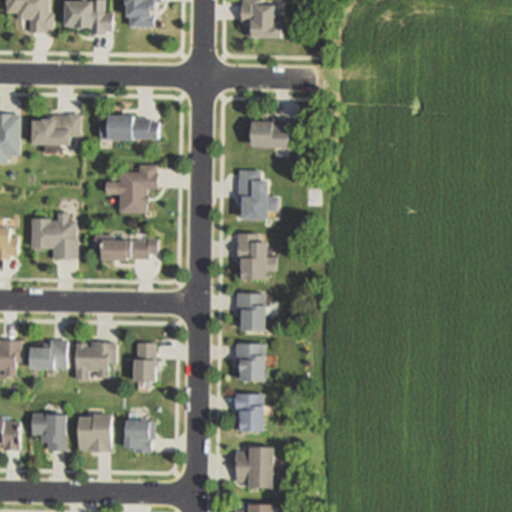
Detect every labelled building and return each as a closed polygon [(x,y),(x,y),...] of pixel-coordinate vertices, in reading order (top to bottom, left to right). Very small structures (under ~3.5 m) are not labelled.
[(51,0),(52,13),(55,13),(56,31),(32,31),(31,18),(19,18),(19,11),(9,11),(8,0),(51,0)] [(68,26),(68,1),(94,1),(94,0),(107,0),(107,12),(113,12),(113,30),(109,30),(109,34),(92,34),(92,26),(68,26)] [(154,0),(154,8),(149,8),(149,14),(153,14),(153,26),(128,25),(128,17),(125,17),(125,4),(123,4),(123,0),(154,0)] [(285,17),(284,36),(251,34),(252,22),(245,22),(245,0),(264,0),(264,3),(277,4),(277,17),(285,17)] [(0,114),(21,114),(21,155),(6,155),(6,161),(0,161),(0,114)] [(70,136),(69,145),(32,144),(30,144),(30,120),(33,120),(43,120),(43,118),(53,118),(53,114),(80,114),(80,137),(70,136)] [(159,120),(158,140),(99,138),(100,125),(107,126),(107,114),(132,114),(132,117),(149,117),(149,120),(159,120)] [(300,117),(299,138),(291,138),(291,147),(254,146),(255,119),(274,120),(274,116),(300,117)] [(157,173),(157,188),(147,188),(146,194),(149,194),(149,204),(146,204),(146,212),(119,211),(120,193),(117,193),(105,193),(105,181),(117,182),(120,182),(120,172),(140,173),(140,164),(157,165),(157,171),(157,173)] [(279,196),(279,209),(270,209),(270,218),(244,217),(244,199),(241,199),(241,169),(263,169),(263,180),(271,180),(271,196),(279,196)] [(34,247),(35,217),(54,218),(54,220),(60,220),(60,212),(70,212),(70,219),(80,219),(79,237),(80,237),(80,258),(56,258),(56,247),(34,247)] [(0,217),(6,217),(7,225),(13,225),(14,236),(19,236),(20,253),(12,253),(12,258),(0,258),(0,217)] [(239,232),(261,232),(261,240),(266,240),(266,279),(245,279),(245,259),(239,259),(239,232)] [(158,253),(150,253),(150,256),(148,256),(148,260),(128,259),(128,260),(101,260),(101,246),(95,246),(95,233),(115,234),(115,241),(142,242),(142,240),(148,240),(148,237),(158,237),(158,253)] [(238,292),(266,292),(266,330),(244,331),(244,317),(241,317),(241,309),(238,309),(238,292)] [(65,340),(65,369),(31,369),(32,348),(48,348),(48,340),(65,340)] [(0,341),(21,341),(21,362),(14,362),(14,375),(4,375),(4,369),(0,369),(0,341)] [(118,342),(117,362),(111,362),(110,376),(101,375),(101,370),(92,369),(91,378),(78,378),(79,342),(89,342),(89,348),(94,348),(95,341),(118,342)] [(140,342),(158,344),(155,382),(136,380),(137,358),(138,358),(140,342)] [(237,343),(266,343),(266,378),(243,378),(243,360),(237,360),(237,343)] [(237,394),(265,394),(265,429),(239,429),(239,411),(237,411),(237,394)] [(113,414),(114,450),(94,451),(94,448),(81,449),(80,418),(94,418),(94,414),(113,414)] [(68,415),(67,450),(50,450),(50,441),(43,441),(43,433),(33,433),(33,415),(68,415)] [(0,419),(21,420),(20,451),(3,451),(3,447),(0,447),(0,419)] [(157,421),(157,436),(154,436),(153,453),(136,452),(136,447),(127,447),(128,420),(157,421)] [(275,445),(275,488),(246,488),(247,481),(236,481),(237,451),(249,451),(249,445),(275,445)] [(275,503),(275,511),(236,511),(236,510),(244,510),(244,503),(275,503)]
